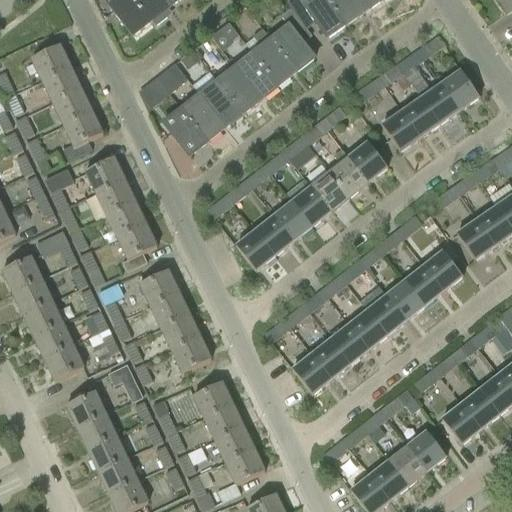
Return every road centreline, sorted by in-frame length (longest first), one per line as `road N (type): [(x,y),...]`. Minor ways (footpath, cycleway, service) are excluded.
road 1 (residential): [(234,329),(511,119)]
road 2 (residential): [(175,206),(445,2)]
road 3 (residential): [(293,449),(511,283)]
road 4 (residential): [(119,91),(237,0)]
road 5 (residential): [(0,377),(59,511)]
road 6 (residential): [(234,329),(175,206)]
road 7 (residential): [(293,449),(234,329)]
road 8 (residential): [(175,206),(119,91)]
